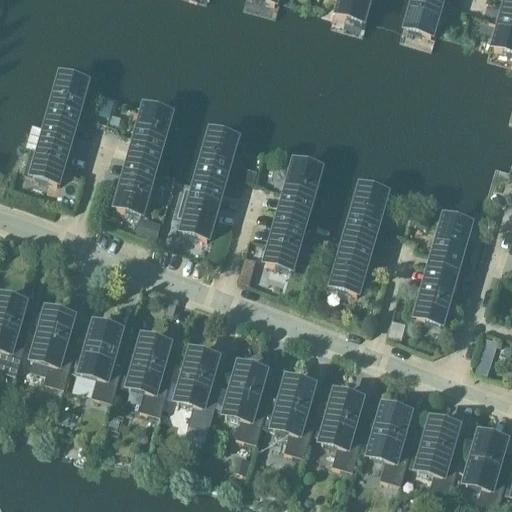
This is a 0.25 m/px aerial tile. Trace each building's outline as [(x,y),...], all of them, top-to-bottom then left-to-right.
[(276,0),(250,0),(250,3),(274,10),(276,0)] [(369,0),(343,0),(337,22),(361,29),(369,0)] [(442,0),(416,0),(406,36),(430,43),(442,0)] [(511,5),(508,4),(493,54),(511,58),(511,5)] [(47,134),(71,141),(85,91),(61,84),(47,134)] [(145,115),(130,165),(155,171),(169,122),(145,115)] [(71,141),(47,134),(32,184),(56,190),(71,141)] [(235,146),(211,139),(196,189),(221,196),(235,146)] [(155,171),(130,165),(116,214),(140,221),(155,171)] [(294,170),(280,220),(304,227),(319,177),(294,170)] [(182,239),(206,246),(221,196),(196,189),(182,239)] [(361,194),(346,244),(370,251),(385,201),(361,194)] [(304,227),(280,220),(266,270),(290,277),(304,227)] [(430,275),(454,282),(468,232),(444,225),(430,275)] [(370,251),(346,244),(332,294),(356,301),(370,251)] [(454,282),(430,275),(416,325),(440,332),(454,282)] [(0,377),(15,382),(32,325),(20,321),(23,311),(0,304),(0,377)] [(32,367),(48,372),(43,390),(63,396),(80,338),(68,335),(71,325),(46,318),(32,367)] [(91,404),(111,410),(128,352),(116,349),(119,338),(94,331),(80,381),(96,386),(91,404)] [(139,418),(159,424),(176,366),(165,363),(168,352),(143,345),(128,395),(144,399),(139,418)] [(192,413),(187,431),(208,437),(224,380),(213,376),(216,366),(191,359),(176,409),(192,413)] [(235,445),(256,451),(272,393),(261,390),(264,380),(239,373),(225,422),(240,427),(235,445)] [(283,459),(304,465),(320,407),(309,404),(312,393),(287,386),(273,436),(289,441),(283,459)] [(337,454),(331,473),(352,479),(368,421),(357,418),(360,407),(335,400),(321,450),(337,454)] [(379,487),(400,492),(416,435),(405,431),(408,421),(383,414),(369,464),(385,468),(379,487)] [(417,477),(433,482),(428,500),(448,506),(464,448),(453,445),(456,435),(431,428),(417,477)] [(476,511),(498,511),(511,463),(511,461),(501,459),(504,448),(479,441),(465,491),(481,496),(476,511)]
